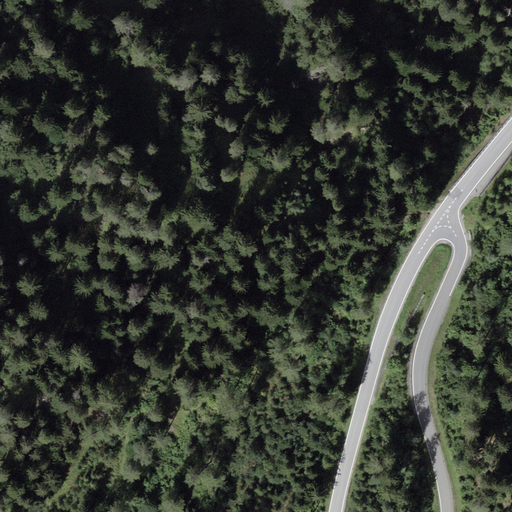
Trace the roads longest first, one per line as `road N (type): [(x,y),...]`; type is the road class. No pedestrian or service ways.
road 1 (tertiary): [(439,220),(386,323),(335,511)]
road 2 (tertiary): [(439,220),(460,252),(423,353),(420,390),(448,511)]
